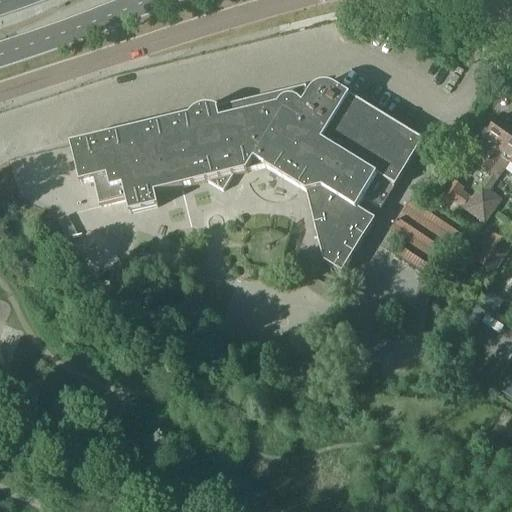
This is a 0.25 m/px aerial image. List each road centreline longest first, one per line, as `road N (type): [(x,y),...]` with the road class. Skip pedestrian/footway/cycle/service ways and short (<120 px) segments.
road 1 (residential): [(0,93),(296,0)]
road 2 (residential): [(0,443),(162,511)]
road 3 (primary): [(0,55),(150,0)]
